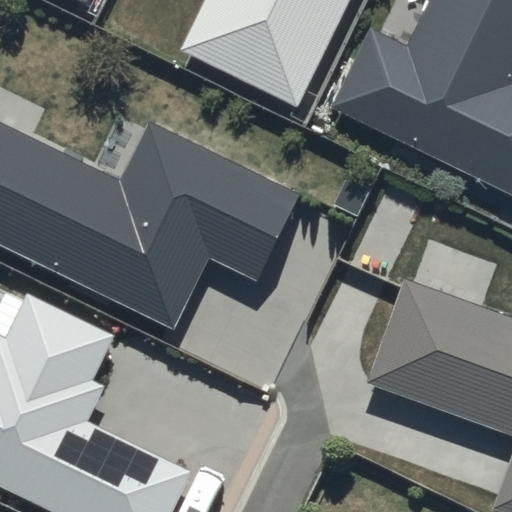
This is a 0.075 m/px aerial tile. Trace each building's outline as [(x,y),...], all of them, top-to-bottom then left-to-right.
[(205,0),(182,49),(297,105),(348,0),(205,0)] [(511,0),(431,0),(408,48),(370,30),(332,109),(511,196),(511,0)] [(0,122),(0,245),(173,328),(209,257),(256,280),(298,197),(147,121),(117,181),(0,122)] [(511,316),(401,278),(365,381),(511,435),(511,453),(493,505),(511,511),(511,316)] [(0,488),(50,511),(170,511),(190,471),(86,422),(103,385),(91,379),(112,333),(25,292),(4,337),(0,335),(0,488)]
